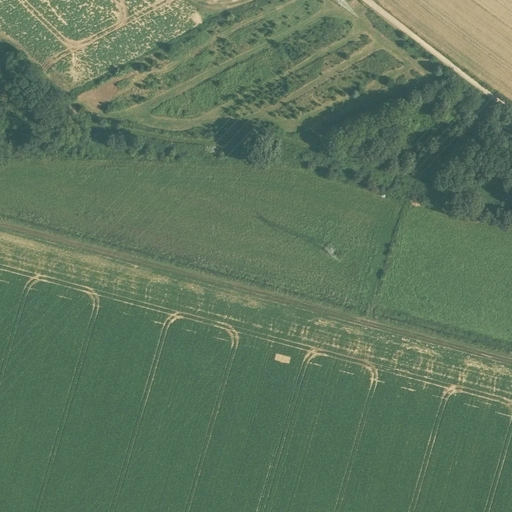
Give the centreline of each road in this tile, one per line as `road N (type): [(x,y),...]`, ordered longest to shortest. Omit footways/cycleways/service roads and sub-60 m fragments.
road 1 (track): [(0,228),(511,365)]
road 2 (track): [(0,111),(223,147),(266,133),(409,182),(511,204)]
road 3 (track): [(511,114),(367,0)]
